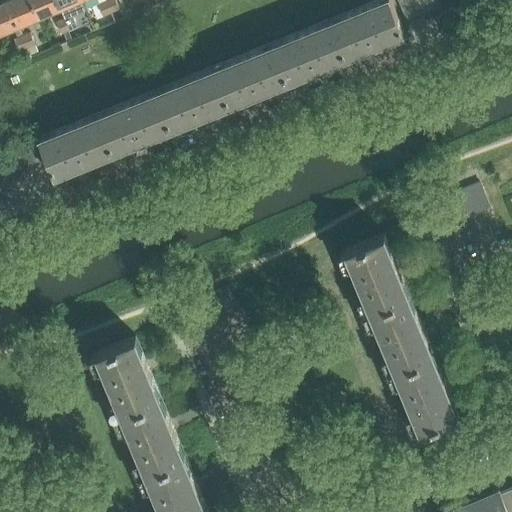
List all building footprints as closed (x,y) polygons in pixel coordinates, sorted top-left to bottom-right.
[(0,32),(19,24),(8,0),(3,0),(0,1),(0,32)] [(8,0),(19,24),(40,16),(33,0),(8,0)] [(33,0),(40,16),(61,7),(57,0),(33,0)] [(107,0),(105,0),(99,3),(104,14),(112,11),(107,0)] [(107,0),(112,11),(120,8),(116,0),(107,0)] [(381,40),(400,32),(401,32),(405,30),(392,0),(374,0),(332,18),(347,54),(349,53),(368,45),(369,45),(371,44),(370,44),(379,40),(379,41),(381,40)] [(419,17),(420,17),(413,0),(399,0),(408,22),(410,21),(410,20),(419,16),(419,17)] [(426,0),(413,0),(420,17),(421,16),(421,15),(430,12),(430,13),(431,12),(426,0)] [(443,8),(439,0),(426,0),(431,12),(432,12),(432,11),(440,8),(441,8),(443,8)] [(73,14),(65,17),(70,29),(78,25),(73,14)] [(65,17),(57,21),(62,32),(70,29),(65,17)] [(332,18),(273,41),(288,78),(291,77),(291,76),(311,68),(313,68),(313,67),(321,64),(323,64),(323,63),(343,55),(343,56),(347,54),(332,18)] [(23,35),(28,46),(36,43),(31,32),(23,35)] [(23,35),(15,38),(20,50),(28,46),(23,35)] [(265,87),(265,86),(284,79),(285,79),(288,78),(273,41),(215,65),(230,101),(234,100),(234,99),(253,92),(255,91),(263,87),(263,88),(265,87)] [(215,65),(157,88),(172,125),(175,124),(175,123),(194,115),(194,116),(197,115),(196,114),(197,114),(205,111),(207,111),(207,110),(227,102),(228,102),(230,101),(215,65)] [(137,139),(139,138),(147,134),(147,135),(149,134),(169,126),(172,125),(157,88),(99,112),(114,148),(117,147),(136,139),(137,139)] [(81,162),(80,161),(89,158),(91,158),(91,157),(111,149),(111,150),(114,148),(99,112),(40,136),(41,138),(51,162),(55,172),(59,170),(79,162),(81,162)] [(49,162),(51,162),(41,138),(29,142),(39,167),(40,166),(40,165),(49,162)] [(29,171),(29,170),(38,166),(38,167),(39,167),(29,142),(19,147),(28,171),(29,171)] [(27,171),(28,171),(19,147),(8,151),(18,175),(19,175),(18,174),(27,171)] [(8,151),(0,154),(0,166),(6,180),(8,179),(7,179),(16,175),(17,176),(18,175),(8,151)] [(480,181),(468,185),(478,209),(490,205),(480,181)] [(468,185),(456,190),(467,214),(478,209),(468,185)] [(456,190),(445,195),(455,219),(467,214),(456,190)] [(445,195),(433,200),(443,224),(455,219),(445,195)] [(433,200),(421,205),(431,229),(443,224),(433,200)] [(347,247),(372,307),(410,291),(385,232),(367,239),(358,242),(359,243),(347,247)] [(231,284),(219,288),(229,312),(241,308),(231,284)] [(219,288),(208,293),(218,317),(229,312),(219,288)] [(410,291),(372,307),(396,367),(435,351),(410,291)] [(208,293),(196,298),(206,322),(218,317),(208,293)] [(196,298),(184,303),(194,327),(206,322),(196,298)] [(184,303),(172,308),(182,332),(194,327),(184,303)] [(98,350),(123,410),(161,394),(137,334),(119,342),(118,341),(110,345),(110,346),(98,350)] [(441,418),(459,410),(435,351),(396,367),(421,426),(432,421),(433,422),(441,418)] [(161,394),(123,410),(147,469),(186,454),(161,394)] [(210,511),(186,454),(147,469),(165,511),(210,511)] [(465,502),(469,511),(511,511),(511,486),(501,491),(500,488),(465,502)] [(469,511),(465,502),(440,511),(469,511)]
